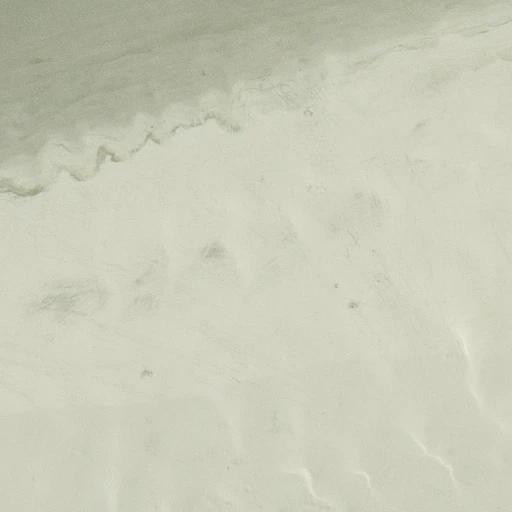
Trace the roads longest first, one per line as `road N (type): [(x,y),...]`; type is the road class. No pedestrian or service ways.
road 1 (track): [(511,439),(316,163)]
road 2 (track): [(316,163),(260,0)]
